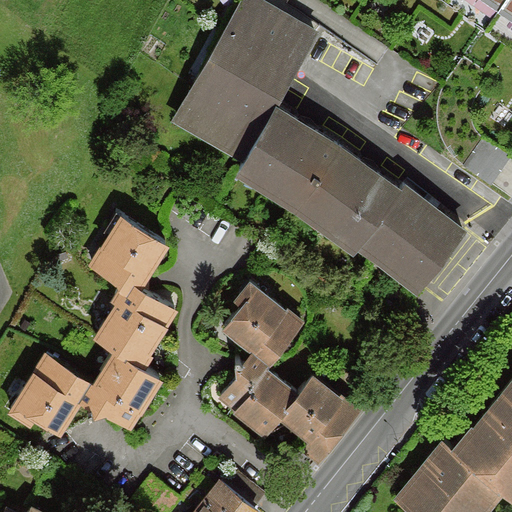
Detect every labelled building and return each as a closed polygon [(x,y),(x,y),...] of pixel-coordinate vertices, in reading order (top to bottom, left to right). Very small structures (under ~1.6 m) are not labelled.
[(313,32),(254,0),(232,0),(166,117),(241,159),(313,32)] [(511,0),(453,0),(511,41),(511,0)] [(426,290),(474,227),(431,195),(423,207),(344,149),(281,113),(243,167),(308,206),(364,250),(370,242),(426,290)] [(486,139),(472,160),(495,176),(509,155),(486,139)] [(177,242),(127,210),(94,263),(129,285),(99,332),(121,346),(100,378),(51,347),(14,404),(62,434),(86,396),(136,427),(171,373),(150,360),(185,307),(150,284),(177,242)] [(310,320),(260,281),(224,326),(257,353),(223,395),(275,435),(290,416),(318,437),(310,448),(322,458),(364,406),(320,370),(306,387),(275,363),(310,320)] [(483,511),(505,485),(511,489),(511,365),(454,438),(444,430),(396,490),(423,511),(483,511)] [(165,511),(180,494),(156,474),(125,511),(165,511)] [(260,511),(266,505),(229,475),(199,511),(260,511)]
